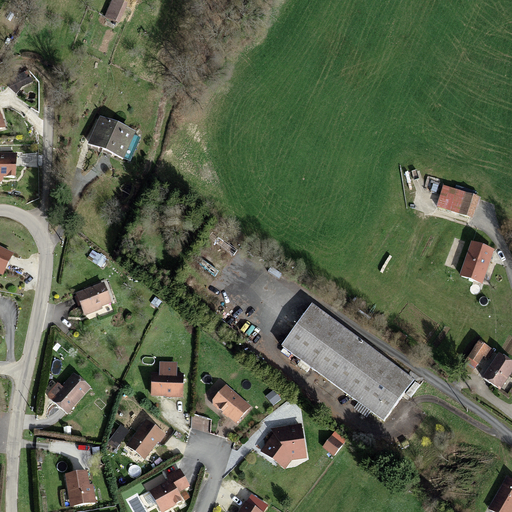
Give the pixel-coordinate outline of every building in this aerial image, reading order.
[(112,0),(104,19),(117,25),(126,4),(117,0),(112,0)] [(90,145),(124,160),(135,136),(101,121),(90,145)] [(124,160),(130,162),(140,138),(135,136),(124,160)] [(0,176),(14,178),(16,156),(0,154),(0,176)] [(437,206),(470,217),(476,197),(443,187),(437,206)] [(461,276),(481,283),(493,251),(472,244),(461,276)] [(0,273),(2,275),(3,272),(12,255),(0,248),(0,273)] [(101,266),(105,259),(97,254),(93,260),(101,266)] [(100,306),(110,302),(103,284),(77,294),(84,313),(100,306)] [(154,298),(150,305),(158,309),(162,302),(154,298)] [(101,308),(100,306),(84,313),(85,315),(101,308)] [(413,382),(414,381),(311,306),(281,347),(384,422),(404,394),(410,398),(419,386),(413,382)] [(246,333),(252,338),(258,331),(252,326),(246,333)] [(487,359),(493,351),(479,342),(468,358),(477,364),(482,356),(487,359)] [(484,379),(499,389),(511,369),(511,363),(499,355),(484,379)] [(53,402),(67,414),(90,389),(74,374),(61,388),(64,390),(53,402)] [(152,375),(151,394),(165,395),(165,396),(182,397),(183,375),(175,375),(174,376),(152,375)] [(224,412),(236,422),(249,407),(225,387),(213,401),(213,404),(223,413),(224,412)] [(64,390),(61,388),(51,400),(53,402),(64,390)] [(265,396),(272,406),(280,400),(274,390),(265,396)] [(356,404),(353,409),(366,417),(369,412),(356,404)] [(208,432),(210,418),(193,415),(190,429),(208,432)] [(127,446),(144,459),(157,441),(159,442),(164,435),(146,421),(127,446)] [(298,448),(303,447),(300,426),(284,428),(285,432),(275,433),(262,451),(278,463),(282,458),(289,456),(291,458),(299,456),(298,448)] [(114,436),(110,442),(115,445),(119,440),(114,436)] [(334,455),(342,446),(331,437),(324,447),(334,455)] [(150,493),(161,511),(162,511),(181,501),(177,493),(188,486),(179,470),(167,477),(170,482),(150,493)] [(66,476),(68,491),(71,491),(74,506),(95,503),(92,486),(88,486),(86,472),(66,476)] [(491,511),(493,511),(511,511),(511,480),(507,478),(495,499),(497,500),(491,511)] [(489,510),(491,511),(497,500),(495,499),(489,510)] [(259,511),(246,503),(239,511),(259,511)]
